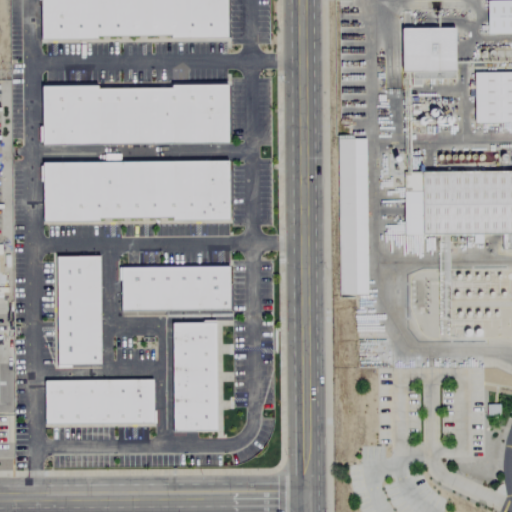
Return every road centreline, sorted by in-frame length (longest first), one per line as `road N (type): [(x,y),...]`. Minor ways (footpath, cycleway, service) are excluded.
road 1 (tertiary): [(307,495),(300,0)]
road 2 (tertiary): [(0,496),(307,495)]
